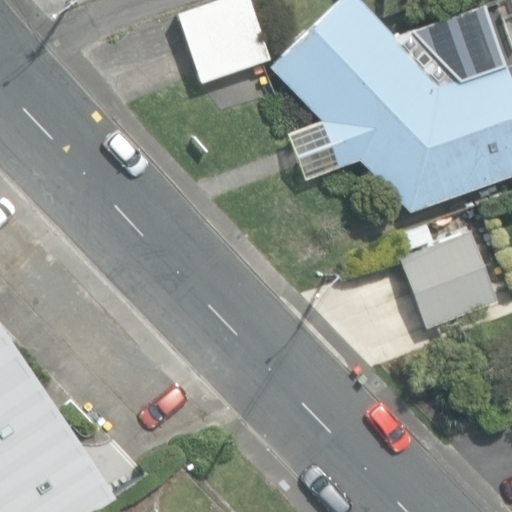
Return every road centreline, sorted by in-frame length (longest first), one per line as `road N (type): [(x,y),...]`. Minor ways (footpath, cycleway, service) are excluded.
road 1 (tertiary): [(4,71),(160,253),(408,511)]
road 2 (residential): [(182,0),(4,71)]
